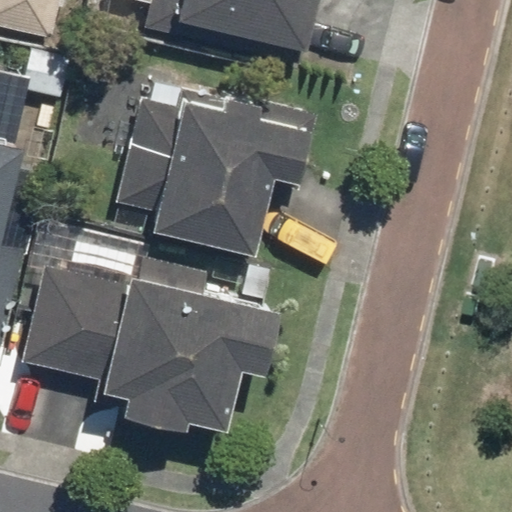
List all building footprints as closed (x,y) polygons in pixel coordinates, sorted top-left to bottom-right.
[(0,0),(0,27),(48,38),(56,0),(0,0)] [(129,0),(140,2),(134,25),(288,59),(301,0),(129,0)] [(293,184),(310,108),(217,87),(216,93),(135,75),(107,200),(138,207),(133,229),(238,253),(256,176),(293,184)] [(0,181),(9,140),(0,137),(0,345),(22,249),(0,244),(0,181)] [(249,373),(263,306),(195,291),(200,267),(131,252),(126,277),(34,257),(12,361),(85,376),(80,397),(106,402),(104,413),(168,426),(170,419),(212,428),(225,368),(249,373)]
